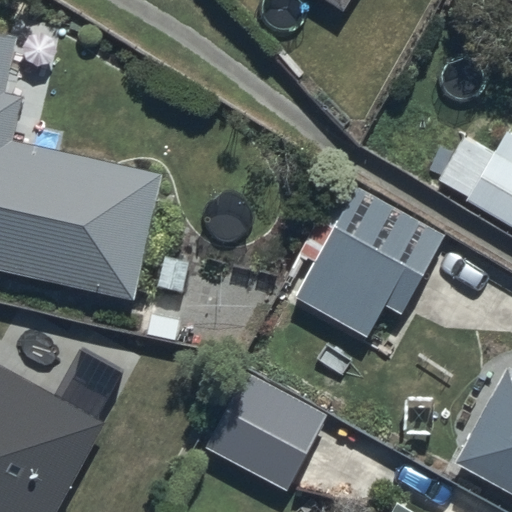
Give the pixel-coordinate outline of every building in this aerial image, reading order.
[(315,0),(344,18),(355,0),(315,0)] [(511,0),(493,0),(511,11),(511,0)] [(0,273),(135,304),(164,175),(14,142),(23,101),(6,97),(18,42),(0,38),(0,273)] [(511,139),(474,117),(435,186),(511,230),(511,139)] [(356,189),(296,297),(367,337),(384,308),(403,319),(448,241),(356,189)] [(0,511),(55,511),(104,426),(0,368),(0,511)] [(511,500),(511,371),(508,369),(453,467),(511,500)] [(246,373),(205,450),(287,492),(327,414),(246,373)]
